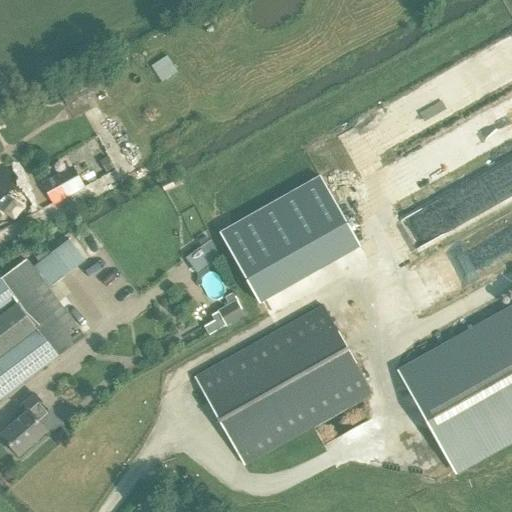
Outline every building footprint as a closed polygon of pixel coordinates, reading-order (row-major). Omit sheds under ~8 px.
[(88,71),(57,88),(65,103),(96,86),(88,71)] [(73,170),(44,186),(54,204),(83,188),(73,170)] [(321,178),(220,234),(259,304),(361,247),(321,178)] [(212,239),(185,259),(198,275),(221,259),(212,239)] [(31,268),(47,290),(85,260),(69,240),(31,268)] [(81,335),(47,290),(31,268),(26,261),(0,280),(0,400),(57,358),(55,354),(81,335)] [(215,321),(207,325),(212,334),(244,316),(231,294),(224,298),(229,306),(212,316),(215,321)] [(243,466),(371,394),(323,308),(195,380),(243,466)] [(511,311),(399,375),(455,472),(511,440),(511,311)] [(25,414),(0,435),(0,436),(19,458),(46,434),(48,436),(61,425),(49,412),(47,414),(39,405),(41,403),(34,395),(20,407),(26,413),(25,414)]
